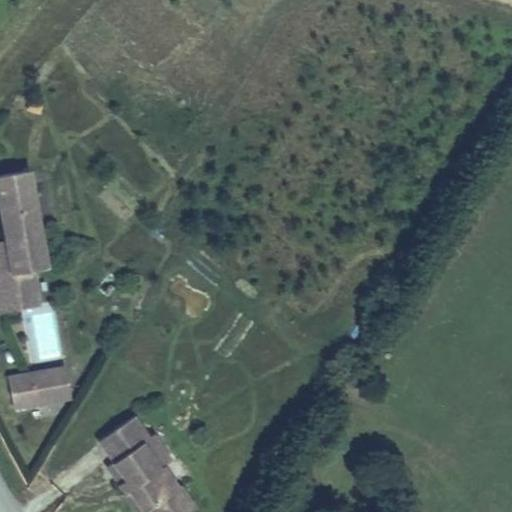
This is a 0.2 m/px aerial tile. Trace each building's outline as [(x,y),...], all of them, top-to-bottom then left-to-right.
[(45,266),(28,170),(0,175),(0,194),(8,240),(10,248),(0,250),(0,310),(21,307),(15,271),(30,269),(45,266)] [(0,250),(10,248),(8,240),(0,241),(0,250)] [(37,304),(30,269),(15,271),(21,307),(37,304)] [(69,397),(64,368),(34,373),(39,402),(69,397)] [(39,402),(34,373),(9,377),(14,407),(39,402)] [(189,511),(195,508),(179,486),(177,487),(162,465),(159,467),(141,443),(148,438),(148,437),(133,416),(100,438),(115,460),(127,477),(120,482),(126,491),(131,489),(145,510),(148,509),(150,511),(189,511)] [(171,460),(152,434),(148,437),(148,438),(141,443),(159,467),(162,465),(171,460)] [(127,477),(115,460),(108,465),(120,482),(127,477)] [(142,511),(145,510),(131,489),(126,491),(124,494),(136,511),(142,511)]
